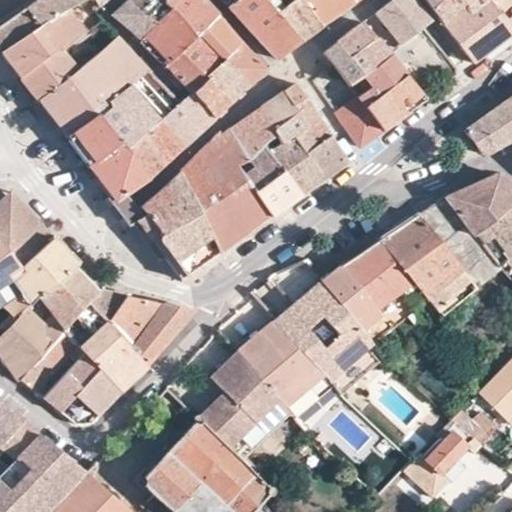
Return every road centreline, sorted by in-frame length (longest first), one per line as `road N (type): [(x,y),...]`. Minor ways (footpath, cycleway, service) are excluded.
road 1 (residential): [(0,383),(62,433),(95,435),(209,314),(225,278)]
road 2 (residential): [(88,234),(284,70)]
road 3 (residential): [(337,199),(511,65)]
road 4 (residential): [(337,199),(497,163)]
road 5 (residential): [(88,234),(145,286),(176,293),(225,278)]
road 6 (residential): [(225,278),(337,199)]
road 7 (residential): [(116,0),(106,10),(110,20),(181,93)]
